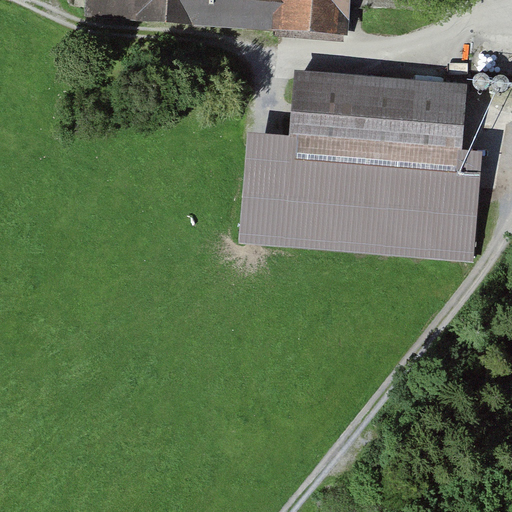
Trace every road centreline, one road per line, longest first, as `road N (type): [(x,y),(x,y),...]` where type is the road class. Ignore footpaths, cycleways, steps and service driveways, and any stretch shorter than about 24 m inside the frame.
road 1 (track): [(511,8),(358,52),(197,44),(23,0)]
road 2 (track): [(296,511),(511,238)]
